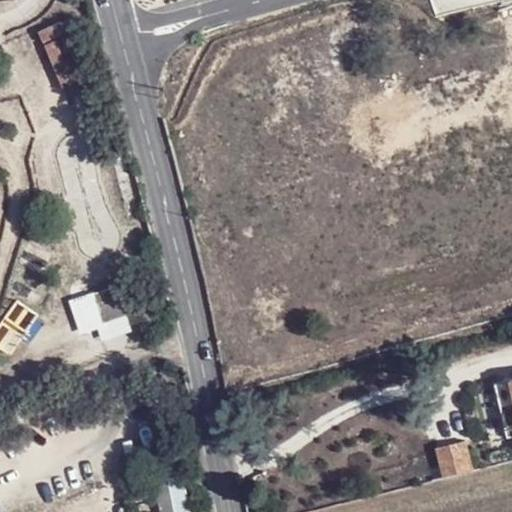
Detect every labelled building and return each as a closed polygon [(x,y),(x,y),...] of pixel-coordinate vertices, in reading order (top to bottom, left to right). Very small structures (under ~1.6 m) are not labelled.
[(115,280),(67,298),(82,340),(130,322),(115,280)] [(511,382),(491,388),(505,440),(511,437),(511,382)] [(485,469),(508,463),(507,455),(506,447),(482,454),(485,469)] [(426,451),(433,482),(451,478),(444,448),(426,451)] [(158,480),(166,511),(179,511),(190,509),(181,474),(158,480)]
